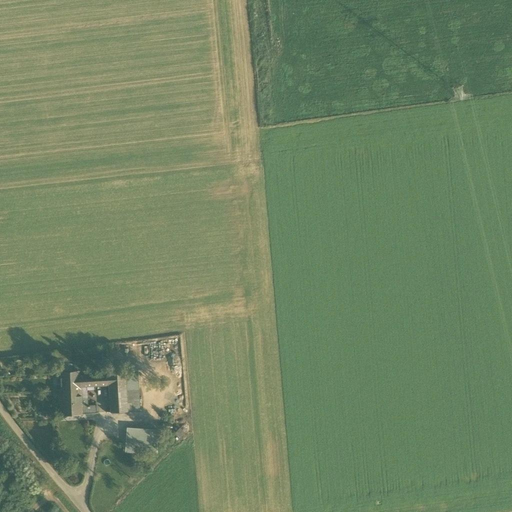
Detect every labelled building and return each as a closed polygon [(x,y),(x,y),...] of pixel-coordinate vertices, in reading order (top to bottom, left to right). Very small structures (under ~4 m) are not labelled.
[(127,411),(126,389),(125,373),(108,374),(107,370),(99,371),(99,374),(80,375),(81,386),(108,385),(108,384),(110,384),(111,412),(127,411)] [(138,372),(125,373),(126,389),(139,389),(138,372)] [(61,374),(62,390),(81,389),(81,386),(80,375),(80,373),(61,374)] [(81,399),(81,389),(62,390),(60,390),(61,415),(97,413),(96,405),(87,406),(87,398),(81,399)] [(126,389),(127,411),(140,411),(139,389),(126,389)] [(175,434),(179,438),(185,432),(180,428),(175,434)] [(126,452),(156,454),(157,431),(128,429),(126,452)]
